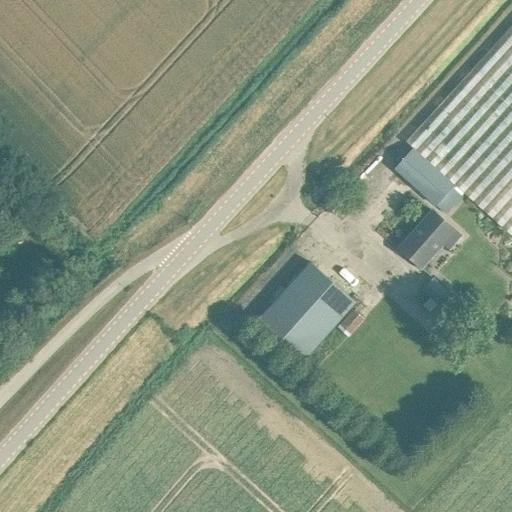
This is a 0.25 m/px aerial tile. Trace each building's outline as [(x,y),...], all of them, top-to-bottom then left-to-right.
[(444,213),(463,193),(413,148),(394,168),(444,213)] [(449,249),(461,235),(432,210),(399,248),(421,268),(443,244),(449,249)] [(504,246),(510,239),(492,223),(486,230),(504,246)] [(302,362),(354,306),(355,303),(326,275),(311,262),(257,322),(302,362)] [(443,308),(453,297),(433,278),(422,290),(443,308)] [(369,320),(378,303),(370,298),(360,315),(369,320)] [(349,337),(365,320),(354,309),(338,326),(349,337)]
